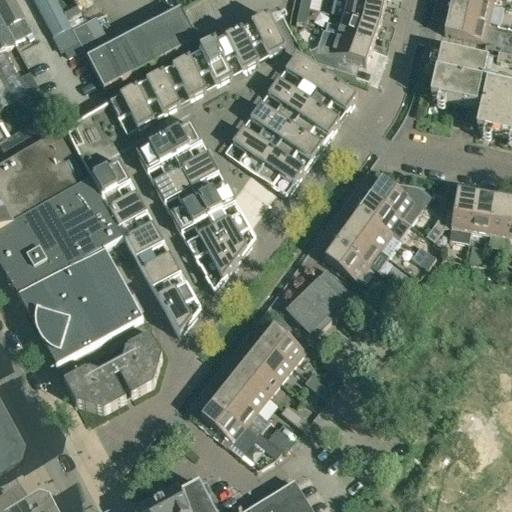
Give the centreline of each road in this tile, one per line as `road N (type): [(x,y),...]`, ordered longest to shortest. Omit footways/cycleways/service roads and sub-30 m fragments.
road 1 (residential): [(61,470),(159,404),(194,346),(364,135)]
road 2 (residential): [(364,135),(390,152),(511,175)]
road 3 (residential): [(364,135),(391,94),(414,0)]
road 4 (tertiary): [(61,470),(0,354)]
